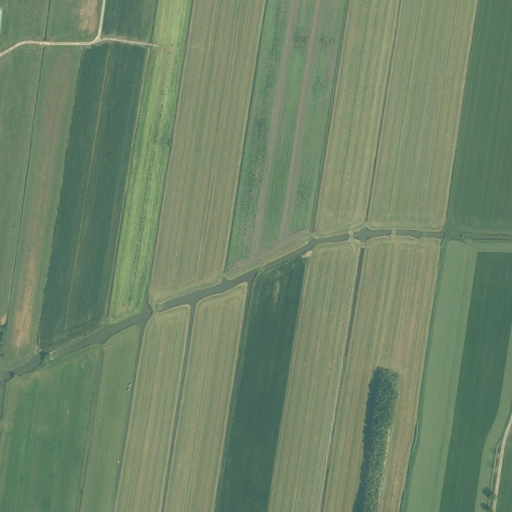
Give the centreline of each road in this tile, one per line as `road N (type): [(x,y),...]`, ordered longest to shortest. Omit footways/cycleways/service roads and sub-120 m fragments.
road 1 (track): [(317,511),(352,237)]
road 2 (track): [(0,55),(29,42),(108,38),(159,46)]
